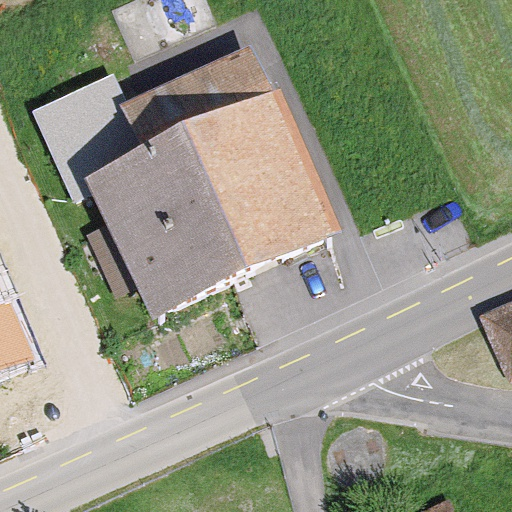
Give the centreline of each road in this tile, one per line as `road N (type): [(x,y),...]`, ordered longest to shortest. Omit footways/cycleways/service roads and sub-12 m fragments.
road 1 (tertiary): [(335,362),(5,511)]
road 2 (tertiary): [(511,278),(335,362)]
road 3 (tertiary): [(335,362),(413,398),(511,415)]
road 4 (unknown): [(263,397),(316,511)]
